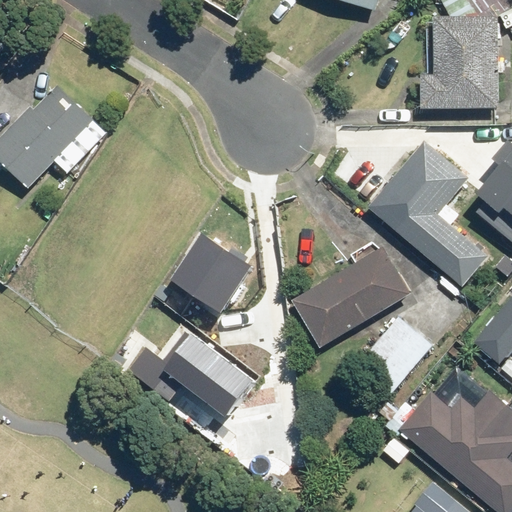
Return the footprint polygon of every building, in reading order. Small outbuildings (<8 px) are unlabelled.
[(336,0),(373,13),(376,0),(336,0)] [(495,107),(494,21),(429,22),(430,77),(422,77),(422,108),(495,107)] [(56,87),(0,143),(0,164),(29,193),(95,126),(56,87)] [(361,205),(457,291),(492,252),(439,204),(469,171),(426,133),(361,205)] [(511,155),(479,195),(511,223),(511,155)] [(210,233),(182,274),(227,304),(255,263),(210,233)] [(288,302),(314,348),(408,294),(381,248),(288,302)] [(511,378),(511,299),(473,347),(511,378)] [(359,366),(393,393),(431,347),(398,319),(359,366)] [(153,341),(133,369),(178,401),(189,385),(229,413),(258,373),(198,331),(177,359),(153,341)] [(432,393),(400,432),(499,511),(507,511),(511,506),(511,458),(510,457),(511,454),(511,409),(489,391),(473,410),(458,398),(450,407),(432,393)] [(246,446),(239,454),(247,461),(243,466),(259,479),(270,466),(246,446)] [(433,484),(417,505),(426,511),(469,511),(433,484)]
